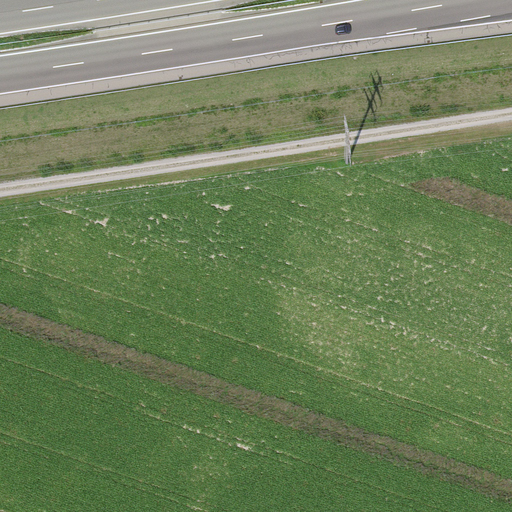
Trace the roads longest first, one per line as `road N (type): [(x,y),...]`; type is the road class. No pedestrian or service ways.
road 1 (track): [(511,112),(0,186)]
road 2 (motorway): [(0,75),(477,0)]
